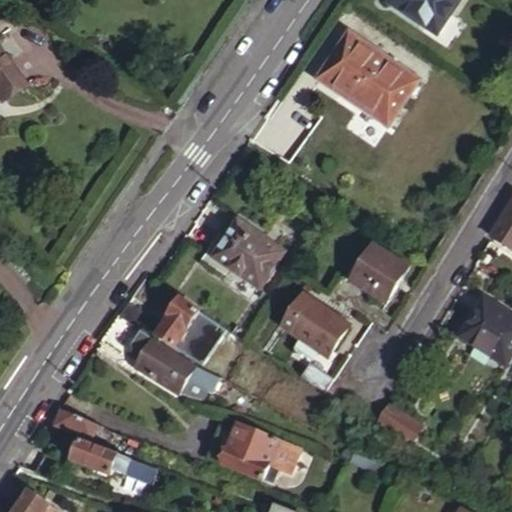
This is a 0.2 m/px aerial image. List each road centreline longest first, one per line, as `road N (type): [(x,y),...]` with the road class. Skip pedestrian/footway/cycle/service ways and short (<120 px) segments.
road 1 (tertiary): [(308,0),(0,428)]
road 2 (unclassified): [(511,159),(372,371)]
